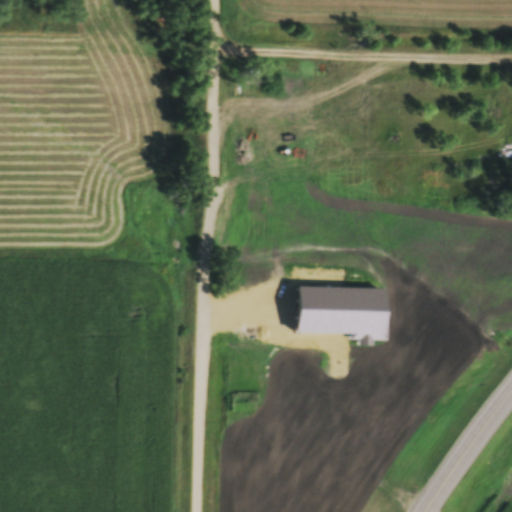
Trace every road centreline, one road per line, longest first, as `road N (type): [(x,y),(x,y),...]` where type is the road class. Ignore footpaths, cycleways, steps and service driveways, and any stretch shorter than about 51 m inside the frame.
road 1 (track): [(201,511),(210,0)]
road 2 (secondary): [(436,511),(511,405)]
